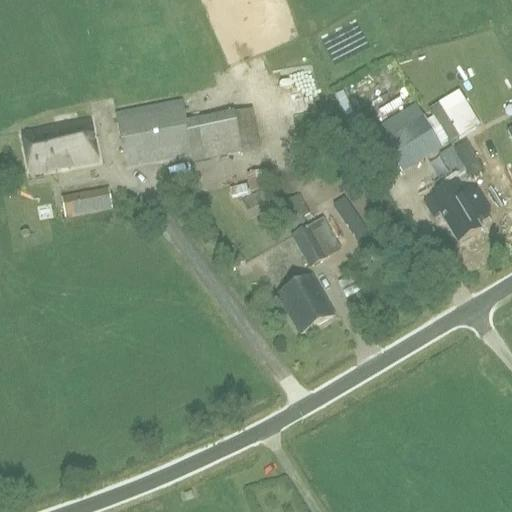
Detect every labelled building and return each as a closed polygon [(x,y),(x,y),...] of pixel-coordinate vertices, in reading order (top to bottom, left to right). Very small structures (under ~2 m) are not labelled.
[(242,156),(242,155),(262,151),(253,111),(235,115),(234,113),(187,123),(183,102),(116,115),(125,170),(191,158),(193,166),(242,156)] [(355,102),(339,108),(346,124),(361,118),(355,102)] [(418,117),(380,141),(402,175),(443,150),(422,117),(419,119),(418,117)] [(30,175),(99,163),(91,122),(23,135),(30,175)] [(443,155),(453,176),(465,170),(455,149),(443,155)] [(281,187),(278,171),(276,171),(276,170),(245,177),(246,183),(247,183),(250,195),(281,187)] [(458,246),(481,233),(469,214),(474,211),(457,183),(436,196),(445,211),(440,215),(458,246)] [(65,220),(113,210),(109,191),(61,200),(65,220)] [(310,270),(326,260),(309,229),(292,238),(310,270)] [(345,283),(350,297),(370,290),(365,275),(345,283)] [(301,337),(334,318),(311,278),(278,297),(301,337)]
